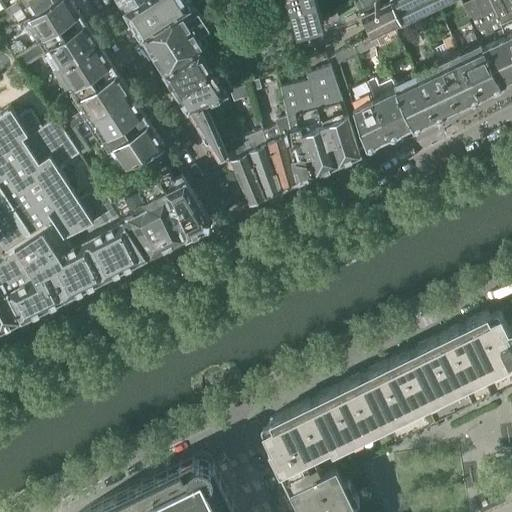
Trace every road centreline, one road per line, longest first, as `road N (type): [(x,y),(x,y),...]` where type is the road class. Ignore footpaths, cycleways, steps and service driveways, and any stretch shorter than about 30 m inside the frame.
road 1 (residential): [(511,275),(225,414)]
road 2 (secondary): [(243,244),(511,115)]
road 3 (residential): [(243,244),(227,201),(96,0)]
road 4 (secondary): [(0,365),(243,244)]
